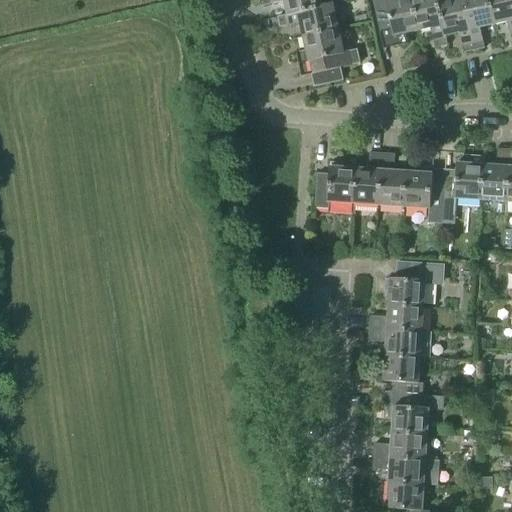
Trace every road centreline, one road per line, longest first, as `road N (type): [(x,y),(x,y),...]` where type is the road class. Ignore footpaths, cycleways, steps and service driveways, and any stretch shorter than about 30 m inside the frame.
road 1 (residential): [(511,113),(282,118),(267,107),(224,0)]
road 2 (residential): [(358,511),(347,270)]
